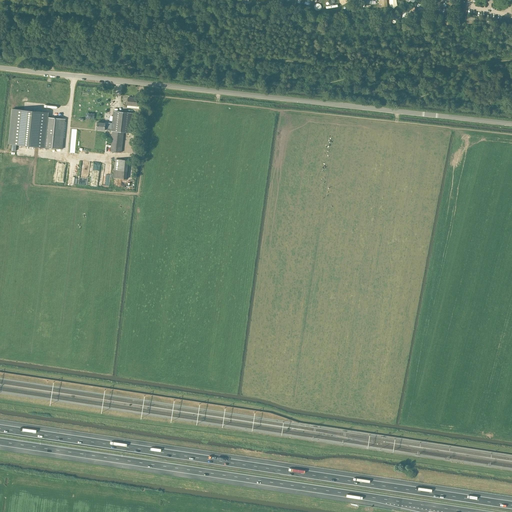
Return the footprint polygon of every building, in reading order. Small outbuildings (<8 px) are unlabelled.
[(333,0),(326,1),(327,8),(336,7),(334,0),(333,0)] [(139,107),(140,99),(128,97),(127,105),(139,107)] [(65,119),(48,117),(48,112),(12,109),(8,144),(62,149),(65,119)] [(121,153),(124,133),(130,133),(132,113),(113,111),(111,128),(111,131),(112,131),(110,151),(121,153)] [(97,123),(96,129),(104,130),(111,131),(111,128),(104,127),(105,123),(97,123)] [(113,178),(127,179),(128,160),(115,159),(113,178)] [(79,184),(87,185),(89,163),(81,162),(79,184)] [(64,183),(66,164),(57,163),(55,182),(64,183)] [(91,185),(97,186),(99,168),(93,167),(91,185)]
